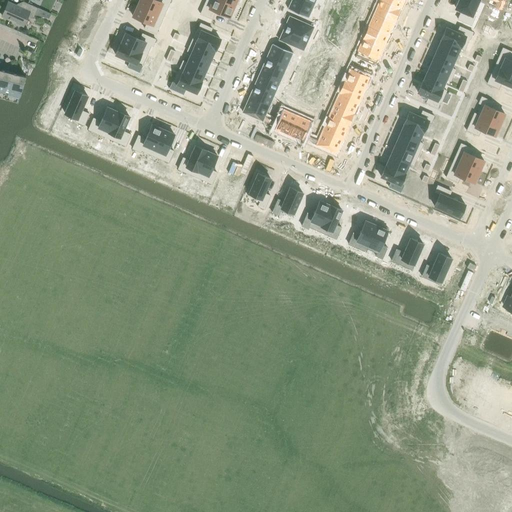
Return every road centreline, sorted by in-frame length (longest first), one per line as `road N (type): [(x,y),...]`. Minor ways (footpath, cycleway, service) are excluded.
road 1 (residential): [(164,511),(255,306)]
road 2 (residential): [(349,186),(430,0)]
road 3 (residential): [(145,511),(27,459),(50,406)]
road 4 (residential): [(50,406),(117,255)]
road 5 (residential): [(332,511),(396,368)]
road 6 (residential): [(117,255),(121,247),(255,306)]
road 7 (residential): [(208,124),(349,186)]
road 8 (residential): [(255,306),(396,368)]
road 9 (residential): [(490,250),(434,385)]
road 10 (residential): [(208,124),(264,0)]
road 11 (residential): [(349,186),(470,241)]
road 12 (residential): [(87,70),(208,124)]
